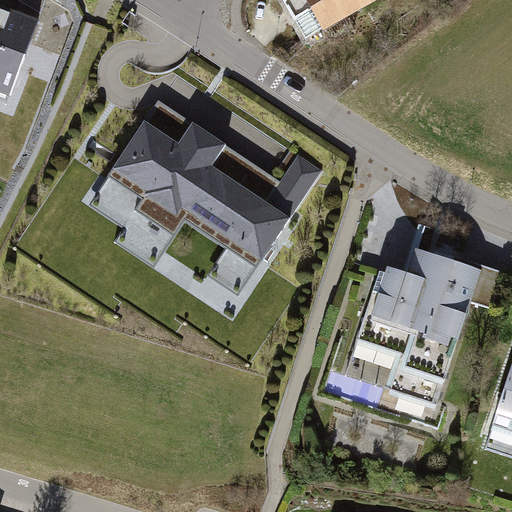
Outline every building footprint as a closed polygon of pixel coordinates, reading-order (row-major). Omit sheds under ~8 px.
[(287,0),(285,2),(308,43),(387,0),(287,0)] [(34,26),(0,13),(0,99),(5,102),(34,26)] [(183,130),(152,110),(116,164),(271,267),(331,177),(296,154),(278,181),(189,122),(183,130)] [(504,277),(413,247),(406,270),(380,262),(361,320),(413,337),(395,394),(437,408),(471,303),(493,310),(504,277)] [(511,368),(492,432),(511,438),(511,368)]
